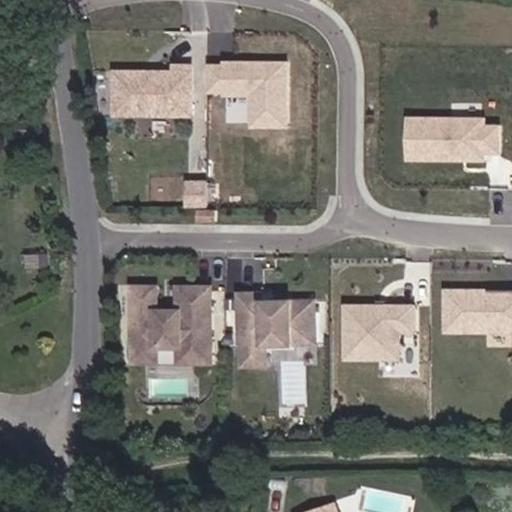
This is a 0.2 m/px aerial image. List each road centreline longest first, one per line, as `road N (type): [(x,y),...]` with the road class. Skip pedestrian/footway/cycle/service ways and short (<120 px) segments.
road 1 (residential): [(351,225),(345,57),(314,21),(241,0)]
road 2 (residential): [(87,248),(304,249),(351,225)]
road 3 (unclassified): [(59,2),(87,248)]
road 4 (unclassified): [(87,248),(84,444)]
road 5 (residential): [(351,225),(424,242),(511,244)]
